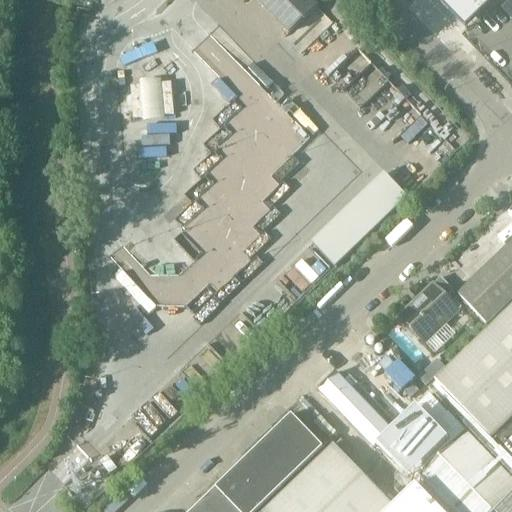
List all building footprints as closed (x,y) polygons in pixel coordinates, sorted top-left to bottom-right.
[(255,0),(288,34),(289,34),(318,6),(311,0),(255,0)] [(435,0),(466,31),(480,17),(497,0),(435,0)] [(171,84),(131,87),(134,119),(174,116),(171,84)] [(486,325),(511,300),(511,244),(458,297),(486,325)] [(434,285),(399,319),(424,345),(459,311),(458,310),(462,306),(452,295),(456,291),(443,279),(435,287),(434,285)] [(511,308),(436,383),(490,439),(511,418),(511,308)] [(338,372),(321,389),(376,447),(394,430),(338,372)] [(494,511),(511,495),(511,480),(449,416),(448,415),(395,466),(439,511),(494,511)] [(247,460),(278,493),(329,443),(321,434),(315,440),(292,417),(247,460)] [(511,426),(489,449),(511,472),(511,426)] [(266,511),(387,511),(392,507),(334,447),(266,511)] [(278,493),(247,460),(231,475),(262,508),(278,493)] [(257,511),(262,508),(231,475),(192,511),(257,511)] [(94,498),(85,489),(78,496),(86,505),(94,498)] [(511,511),(511,501),(501,511),(511,511)]
